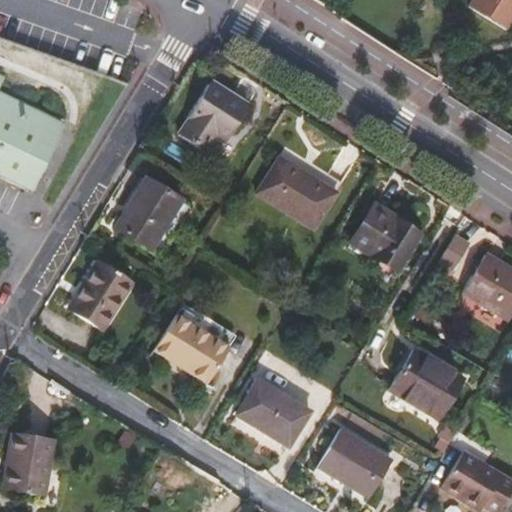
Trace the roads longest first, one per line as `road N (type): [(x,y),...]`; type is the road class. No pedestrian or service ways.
road 1 (residential): [(0,331),(202,2)]
road 2 (secondary): [(511,188),(266,32),(202,2)]
